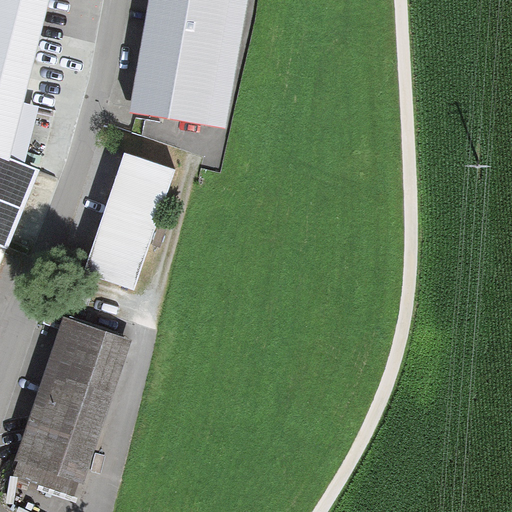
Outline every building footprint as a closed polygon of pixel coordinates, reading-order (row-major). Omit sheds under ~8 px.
[(50,0),(0,0),(0,154),(23,162),(40,106),(25,101),(50,0)] [(245,0),(151,0),(132,114),(224,130),(245,0)] [(109,281),(134,289),(174,168),(125,152),(85,273),(109,281)] [(23,162),(0,154),(0,248),(7,251),(39,170),(23,162)] [(130,342),(61,318),(7,477),(70,498),(74,485),(81,487),(130,342)]
